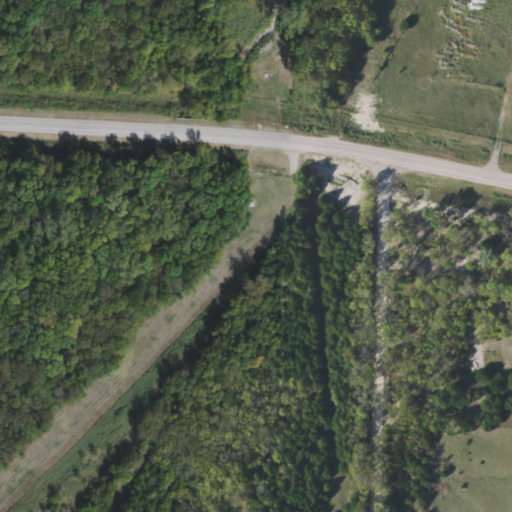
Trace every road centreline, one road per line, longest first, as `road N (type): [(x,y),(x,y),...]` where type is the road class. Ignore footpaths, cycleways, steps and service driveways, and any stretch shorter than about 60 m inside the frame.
road 1 (tertiary): [(0,115),(232,133),(511,185)]
road 2 (residential): [(385,162),(371,511)]
